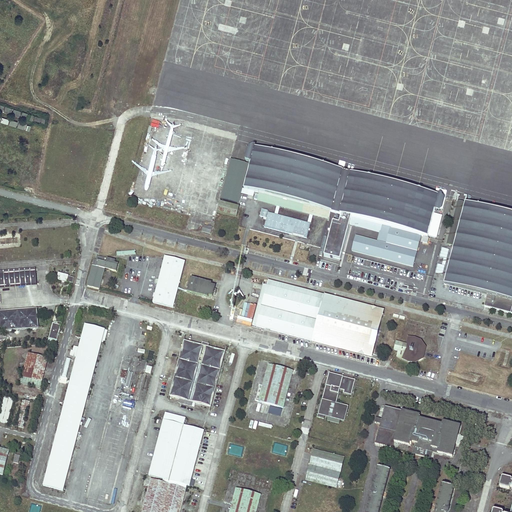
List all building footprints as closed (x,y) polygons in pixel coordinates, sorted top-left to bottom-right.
[(335,213),(346,172),(254,148),(254,145),(253,145),(250,147),(247,148),(245,159),(246,161),(250,162),(243,189),(260,193),(335,213)] [(248,164),(231,160),(221,199),(238,204),(248,164)] [(346,172),(335,213),(382,225),(428,237),(438,196),(346,172)] [(335,213),(260,193),(259,195),(256,194),(254,199),(328,218),(329,215),(334,217),(335,213)] [(239,206),(220,202),(217,212),(237,217),(239,206)] [(511,215),(465,203),(444,283),(488,295),(485,306),(511,313),(511,215)] [(311,223),(268,212),(264,227),(291,234),(307,238),(311,223)] [(335,213),(334,217),(341,218),(340,221),(350,224),(380,232),(382,225),(335,213)] [(332,226),(323,260),(339,265),(350,224),(340,221),(338,228),(332,226)] [(203,225),(202,232),(211,234),(212,226),(203,225)] [(413,267),(421,237),(390,229),(386,244),(356,236),(352,251),(413,267)] [(444,275),(449,249),(441,248),(440,257),(443,258),(442,265),(437,264),(435,273),(444,275)] [(99,289),(104,269),(117,272),(119,264),(115,263),(116,261),(108,259),(107,263),(104,262),(105,258),(97,256),(96,260),(94,260),(87,287),(99,289)] [(185,262),(165,257),(159,280),(158,280),(156,280),(155,282),(157,283),(158,284),(153,301),(153,303),(173,308),(185,262)] [(36,271),(0,273),(0,286),(37,284),(36,271)] [(61,275),(59,274),(58,279),(60,279),(61,281),(63,283),(65,283),(68,282),(72,283),(74,278),(69,277),(68,275),(66,274),(64,274),(62,274),(61,275)] [(212,284),(191,278),(188,292),(208,297),(208,295),(213,296),(215,286),(211,285),(212,284)] [(382,316),(267,286),(257,327),(312,341),(372,357),(373,352),(382,316)] [(38,328),(37,309),(0,311),(0,327),(0,331),(38,328)] [(56,344),(62,323),(58,322),(58,323),(54,322),(54,323),(53,323),(47,345),(56,344)] [(105,330),(85,325),(43,486),(63,491),(105,330)] [(425,350),(426,347),(421,341),(415,338),(408,337),(407,344),(396,342),(394,350),(399,351),(397,357),(408,362),(416,363),(423,359),(424,357),(425,350)] [(201,346),(184,341),(170,396),(180,398),(179,403),(192,406),(193,402),(211,407),(225,352),(208,347),(209,344),(202,342),(201,346)] [(41,388),(48,359),(28,354),(21,383),(41,388)] [(293,371),(268,365),(259,402),(283,408),(293,371)] [(348,407),(336,404),(340,389),(344,391),(344,393),(351,395),(355,380),(329,374),(318,418),(324,419),(325,416),(328,417),(327,421),(339,424),(340,420),(344,421),(348,407)] [(0,422),(9,424),(15,400),(3,397),(0,409),(0,422)] [(27,414),(30,402),(23,400),(19,412),(27,414)] [(460,436),(461,435),(458,434),(460,426),(443,422),(442,425),(419,419),(420,416),(385,406),(375,444),(392,448),(394,441),(411,446),(412,442),(415,443),(412,453),(430,458),(432,452),(437,453),(438,453),(452,457),(456,443),(459,444),(461,436),(460,436)] [(185,418),(165,413),(149,475),(159,478),(187,486),(190,486),(204,431),(183,425),(185,418)] [(23,428),(27,416),(19,414),(16,426),(23,428)] [(274,443),(273,453),(286,455),(287,445),(274,443)] [(0,474),(3,475),(9,451),(0,448),(0,474)] [(339,481),(344,458),(314,450),(306,480),(337,488),(337,485),(339,481)] [(390,470),(378,467),(372,489),(371,489),(370,493),(371,493),(366,511),(379,511),(383,496),(383,497),(384,492),(390,470)] [(503,477),(502,478),(500,486),(500,487),(508,489),(509,488),(510,487),(511,487),(511,510),(511,511),(499,511),(494,511),(493,511),(492,511),(511,511),(511,482),(511,480),(511,479),(503,477)] [(180,511),(186,490),(150,480),(141,511),(180,511)] [(448,509),(454,487),(442,484),(436,506),(435,510),(434,511),(448,511),(449,509),(448,509)] [(256,511),(261,495),(236,489),(230,511),(256,511)]
